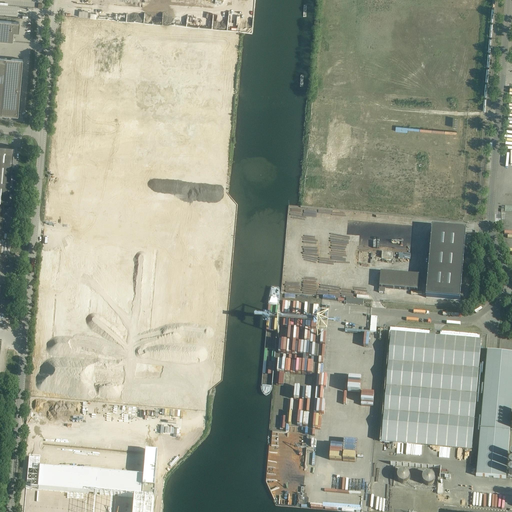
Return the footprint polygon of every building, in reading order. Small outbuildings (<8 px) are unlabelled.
[(0,20),(0,40),(12,42),(13,32),(18,32),(19,22),(0,20)] [(223,111),(229,36),(74,22),(66,110),(199,121),(199,122),(199,123),(200,123),(222,125),(223,124),(224,113),(224,112),(224,111),(223,111)] [(0,114),(17,116),(22,59),(0,57),(0,114)] [(0,238),(1,239),(3,208),(8,209),(14,146),(0,145),(0,238)] [(133,172),(194,176),(194,164),(134,160),(133,172)] [(60,185),(45,360),(177,371),(177,372),(178,372),(178,373),(179,373),(200,375),(201,375),(201,374),(202,374),(202,373),(203,362),(202,362),(202,361),(214,210),(215,210),(216,210),(216,209),(217,198),(217,197),(216,197),(194,195),(193,195),(193,196),(192,196),(60,185)] [(436,228),(432,228),(426,298),(460,301),(466,231),(456,230),(456,232),(436,230),(436,228)] [(421,276),(381,273),(379,293),(385,293),(385,288),(420,291),(420,286),(421,276)] [(473,450),(481,340),(412,335),(412,331),(397,330),(397,332),(390,331),(381,443),(473,450)] [(511,407),(511,353),(487,351),(476,476),(506,479),(511,407)] [(351,369),(351,362),(340,361),(339,368),(351,369)] [(337,391),(336,403),(338,403),(338,401),(340,402),(341,399),(348,400),(349,393),(337,391)] [(26,488),(23,511),(153,511),(158,456),(147,455),(145,476),(39,467),(40,459),(28,458),(26,484),(30,485),(30,489),(26,488)] [(404,471),(403,471),(402,471),(401,472),(400,472),(399,473),(398,473),(398,474),(398,475),(397,475),(397,476),(397,477),(397,478),(397,479),(397,480),(398,480),(398,481),(399,482),(400,483),(401,483),(402,484),(404,484),(405,484),(405,483),(406,483),(407,483),(407,482),(408,482),(408,481),(409,481),(409,480),(409,479),(410,478),(410,477),(409,476),(409,475),(409,474),(408,474),(408,473),(407,473),(407,472),(406,472),(405,472),(405,471),(404,471)] [(429,473),(428,473),(427,473),(426,474),(425,474),(424,475),(423,475),(423,476),(422,477),(422,478),(422,479),(422,480),(422,481),(422,482),(423,482),(423,483),(423,484),(424,484),(424,485),(425,485),(426,486),(427,486),(428,486),(429,486),(430,486),(431,486),(431,485),(432,485),(433,484),(434,484),(434,483),(434,482),(435,481),(435,480),(435,479),(435,478),(434,477),(434,476),(433,475),(432,474),(431,474),(430,473),(429,473)]
